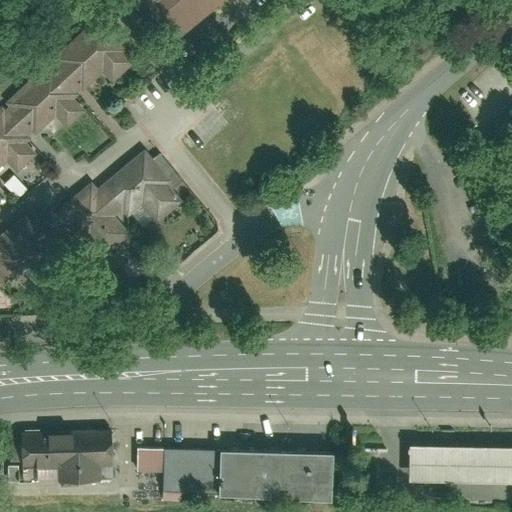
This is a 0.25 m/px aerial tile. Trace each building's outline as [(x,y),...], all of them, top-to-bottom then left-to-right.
[(140,0),(137,3),(173,48),(233,0),(140,0)] [(0,111),(0,172),(6,167),(16,179),(40,159),(29,146),(57,122),(67,133),(90,113),(77,98),(103,77),(111,86),(137,64),(104,25),(0,111)] [(152,163),(145,154),(100,192),(92,184),(55,216),(49,209),(37,219),(31,212),(0,238),(0,285),(8,279),(14,286),(70,239),(77,247),(91,235),(107,254),(129,235),(116,220),(122,215),(126,220),(140,208),(157,228),(184,204),(173,191),(182,184),(159,157),(152,163)] [(23,481),(114,478),(112,429),(21,432),(23,481)] [(210,493),(324,495),(325,446),(156,442),(156,464),(132,464),(132,484),(210,485),(210,493)] [(511,443),(401,442),(401,476),(510,477),(510,491),(511,490),(511,443)]
